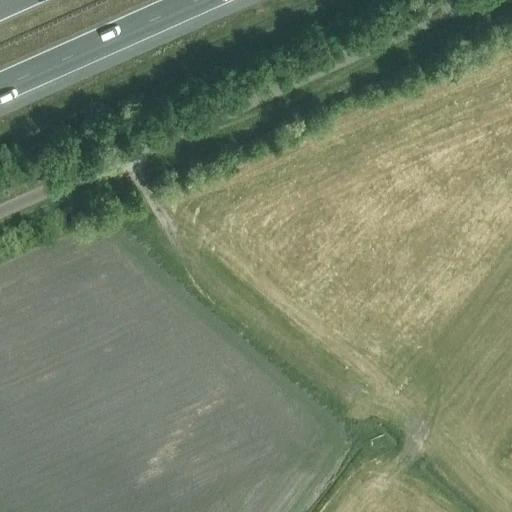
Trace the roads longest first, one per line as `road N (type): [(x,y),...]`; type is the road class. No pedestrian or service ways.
road 1 (unclassified): [(0,230),(511,8)]
road 2 (motorway): [(0,87),(196,0)]
